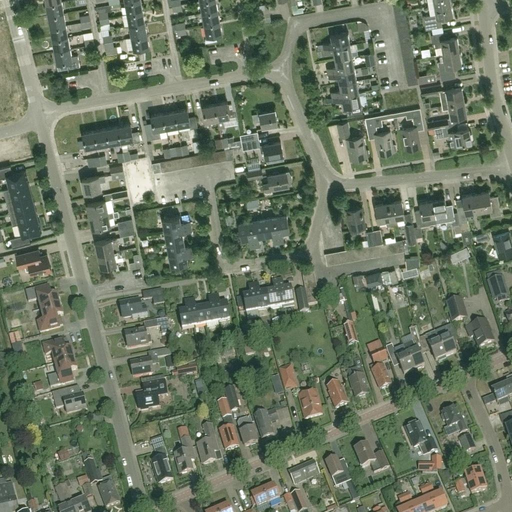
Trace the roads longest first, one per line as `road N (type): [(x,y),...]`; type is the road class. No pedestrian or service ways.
road 1 (residential): [(183,495),(465,376)]
road 2 (residential): [(142,511),(84,294)]
road 3 (residential): [(278,77),(301,26),(380,9),(392,82)]
road 4 (residential): [(329,185),(511,167)]
road 5 (residential): [(206,174),(229,265),(307,252)]
road 6 (residential): [(511,164),(484,13)]
road 7 (residential): [(509,502),(465,376)]
road 8 (residential): [(278,77),(329,185)]
